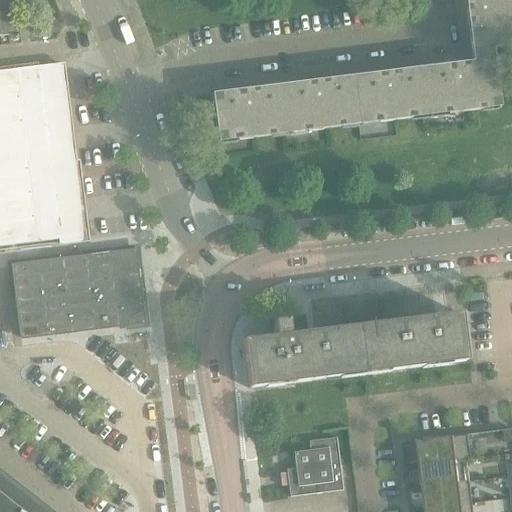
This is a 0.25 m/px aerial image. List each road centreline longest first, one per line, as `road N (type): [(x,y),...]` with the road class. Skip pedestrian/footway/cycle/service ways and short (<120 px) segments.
road 1 (residential): [(128,91),(211,60),(438,32),(434,0)]
road 2 (residential): [(224,287),(292,262),(511,237)]
road 3 (residential): [(370,511),(358,411),(511,391)]
road 4 (unclassified): [(231,511),(210,341),(224,287)]
road 5 (unclassified): [(224,287),(185,235),(128,91)]
